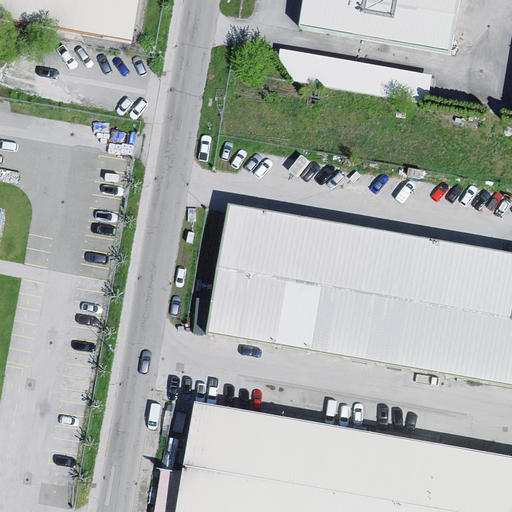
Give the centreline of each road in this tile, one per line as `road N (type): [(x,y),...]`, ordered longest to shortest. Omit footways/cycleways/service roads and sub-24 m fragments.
road 1 (residential): [(205,0),(117,511)]
road 2 (unknown): [(142,364),(511,424)]
road 3 (unknown): [(178,153),(511,218)]
